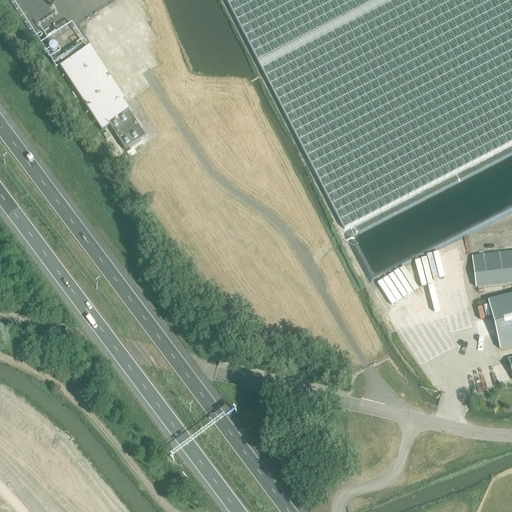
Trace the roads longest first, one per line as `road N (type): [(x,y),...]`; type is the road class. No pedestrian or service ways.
road 1 (motorway): [(287,511),(0,125)]
road 2 (motorway): [(0,193),(237,511)]
road 3 (track): [(172,511),(59,386),(0,356)]
road 4 (unclassified): [(221,372),(0,320)]
road 5 (unclassified): [(221,372),(347,404)]
road 6 (unclassified): [(339,511),(344,496),(389,478),(411,419)]
